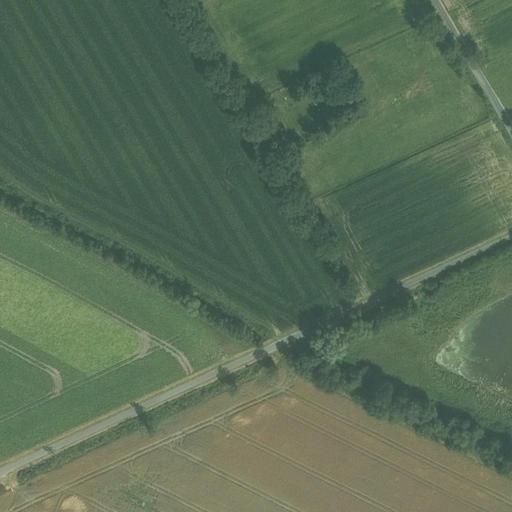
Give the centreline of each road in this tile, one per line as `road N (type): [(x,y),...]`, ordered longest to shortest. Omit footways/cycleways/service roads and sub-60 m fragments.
road 1 (residential): [(511,236),(0,477)]
road 2 (track): [(511,133),(433,0)]
